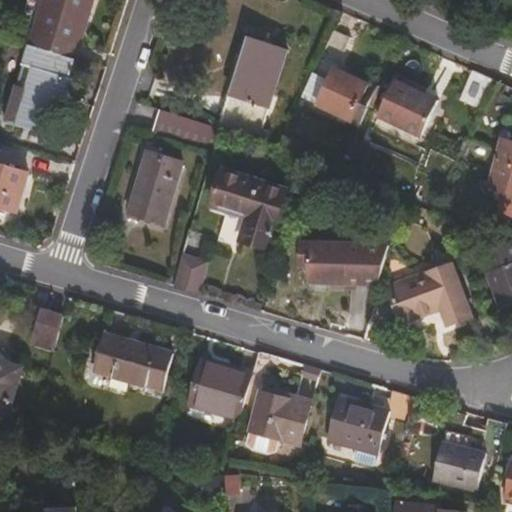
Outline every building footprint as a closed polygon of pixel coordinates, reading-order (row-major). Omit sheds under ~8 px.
[(55,0),(38,50),(82,65),(102,2),(96,0),(55,0)] [(355,36),(334,27),(305,97),(356,119),(371,84),(340,71),(355,36)] [(245,56),(221,131),(257,143),(289,51),(243,35),(237,53),(245,56)] [(78,81),(82,65),(38,50),(33,67),(31,65),(12,124),(57,138),(64,117),(70,119),(82,83),(78,81)] [(491,81),(470,72),(457,104),(478,113),(491,81)] [(396,82),(377,120),(421,141),(439,104),(396,82)] [(155,136),(213,156),(221,131),(163,111),(155,136)] [(283,149),(298,156),(302,146),(286,139),(283,149)] [(511,141),(503,140),(495,184),(483,182),(482,187),(489,199),(506,202),(503,219),(511,221),(511,141)] [(152,156),(128,219),(162,231),(185,167),(152,156)] [(28,175),(0,166),(0,207),(17,213),(28,175)] [(247,220),(241,242),(270,250),(288,191),(222,172),(211,209),(247,220)] [(485,273),(496,311),(511,306),(511,240),(483,249),(490,271),(485,273)] [(305,282),(376,285),(386,249),(302,246),(299,267),(306,269),(305,282)] [(207,262),(183,255),(173,289),(198,296),(207,262)] [(447,264),(386,286),(399,323),(437,310),(445,327),(467,318),(447,264)] [(31,344),(54,351),(63,321),(41,315),(31,344)] [(102,336),(90,373),(158,394),(169,355),(102,336)] [(0,408),(5,410),(20,363),(0,357),(0,408)] [(186,408),(237,423),(252,374),(234,369),(233,373),(199,364),(186,408)] [(320,373),(303,367),(301,379),(318,383),(320,373)] [(302,405),(258,392),(243,446),(247,449),(263,455),(272,452),(275,442),(295,447),(308,404),(303,402),(302,405)] [(414,400),(391,394),(386,414),(339,400),(327,442),(355,450),(377,456),(388,423),(406,428),(414,400)] [(508,427),(488,421),(480,450),(500,455),(508,427)] [(484,459),(440,448),(430,484),(473,497),(484,459)] [(377,456),(355,450),(352,463),(354,465),(371,470),(375,467),(377,456)] [(511,503),(511,468),(502,501),(511,503)] [(237,483),(223,484),(224,504),(237,503),(237,483)]
